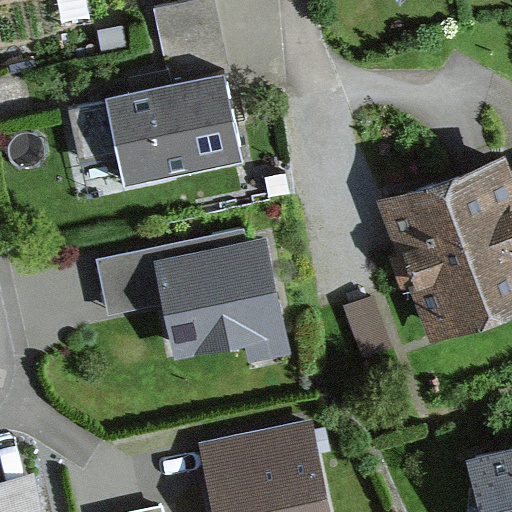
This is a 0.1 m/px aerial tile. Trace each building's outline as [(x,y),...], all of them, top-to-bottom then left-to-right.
[(161,0),(155,1),(170,70),(224,58),(225,67),(231,66),(216,0),(161,0)] [(170,70),(105,83),(107,93),(69,101),(80,156),(121,148),(126,172),(242,148),(225,67),(224,58),(170,70)] [(511,159),(506,144),(378,193),(397,244),(388,248),(400,280),(410,280),(432,338),(511,308),(511,159)] [(107,307),(165,298),(157,253),(202,244),(202,232),(96,251),(107,307)] [(202,244),(157,253),(165,298),(175,349),(245,336),(248,355),(290,347),(269,232),(202,244)] [(379,290),(346,303),(368,355),(400,342),(379,290)] [(117,315),(122,346),(170,338),(165,308),(117,315)] [(335,511),(314,414),(202,438),(218,511),(335,511)] [(511,511),(511,431),(467,444),(472,471),(468,501),(476,511),(511,511)] [(44,511),(34,465),(0,472),(0,511),(44,511)] [(166,511),(164,500),(101,511),(166,511)]
